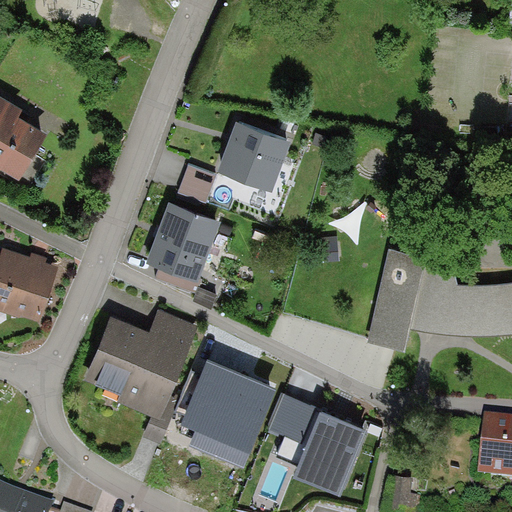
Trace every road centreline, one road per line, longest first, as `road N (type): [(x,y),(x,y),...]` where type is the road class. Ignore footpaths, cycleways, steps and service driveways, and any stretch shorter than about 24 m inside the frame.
road 1 (residential): [(394,400),(98,260)]
road 2 (residential): [(195,0),(98,260)]
road 3 (residential): [(174,511),(77,460),(51,418),(51,379)]
road 4 (residential): [(98,260),(51,379)]
